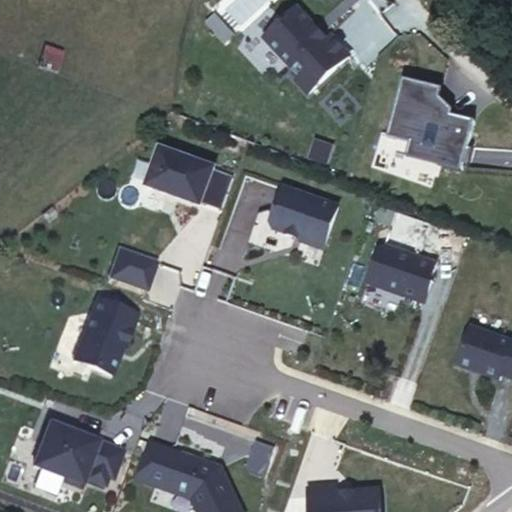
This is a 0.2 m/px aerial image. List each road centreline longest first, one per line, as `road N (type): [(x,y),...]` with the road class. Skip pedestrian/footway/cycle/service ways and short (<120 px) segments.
road 1 (residential): [(215,355),(511,472)]
road 2 (residential): [(405,0),(413,21),(511,104)]
